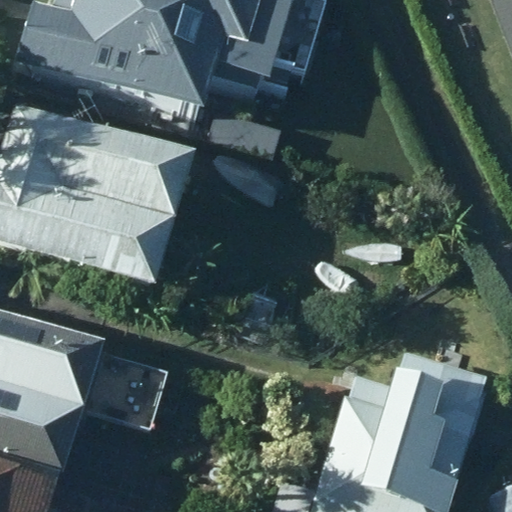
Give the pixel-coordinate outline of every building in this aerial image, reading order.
[(32,2),(14,63),(200,116),(212,78),(259,92),(261,83),(266,83),(271,65),(303,73),(322,4),(306,0),(55,0),(53,8),(32,2)] [(0,248),(152,291),(189,156),(12,108),(0,150),(0,248)] [(0,460),(59,479),(101,345),(0,313),(0,460)] [(446,511),(455,482),(487,493),(501,450),(469,441),(477,411),(396,387),(392,401),(346,386),(308,509),(319,511),(446,511)] [(171,511),(182,475),(150,466),(136,511),(171,511)] [(511,511),(511,487),(483,500),(488,511),(511,511)] [(0,511),(48,511),(50,509),(0,492),(0,511)]
